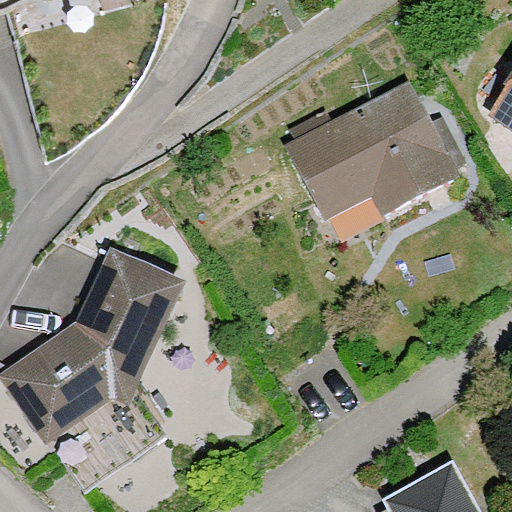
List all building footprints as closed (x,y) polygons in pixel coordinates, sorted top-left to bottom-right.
[(0,0),(0,9),(38,0),(0,0)] [(417,89),(286,155),(327,238),(383,210),(392,229),(468,190),(417,89)] [(511,90),(492,120),(511,132),(511,90)] [(84,333),(3,381),(44,449),(116,406),(132,414),(186,300),(116,267),(84,333)] [(391,511),(484,511),(456,461),(385,500),(391,511)]
